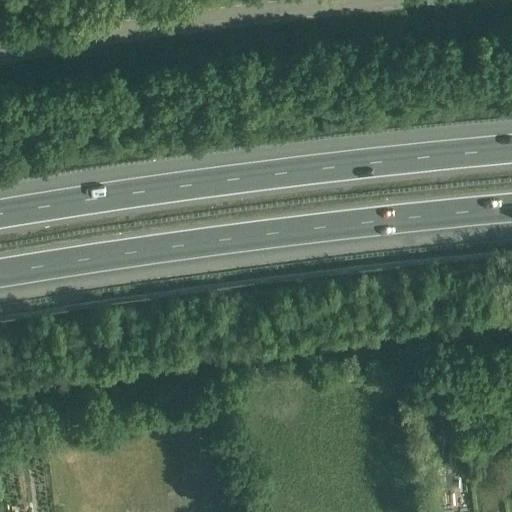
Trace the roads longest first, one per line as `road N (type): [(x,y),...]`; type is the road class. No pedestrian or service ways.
road 1 (motorway): [(511,148),(180,183),(0,212)]
road 2 (motorway): [(0,277),(511,212)]
road 3 (unclassified): [(0,52),(382,0)]
